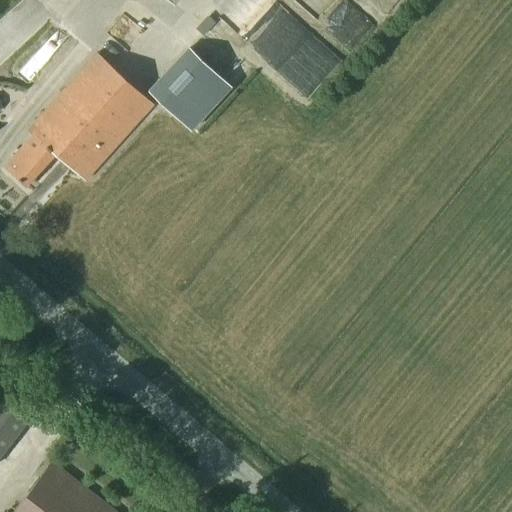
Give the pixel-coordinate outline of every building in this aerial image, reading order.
[(25,0),(18,7),(30,19),(39,11),(28,0),(25,0)] [(265,50),(224,11),(217,18),(204,31),(149,89),(192,130),(233,87),(232,86),(265,50)] [(154,103),(98,52),(29,129),(34,133),(4,166),(26,186),(55,153),(85,180),(154,103)] [(0,458),(29,422),(0,399),(0,458)] [(118,511),(52,460),(11,511),(118,511)]
